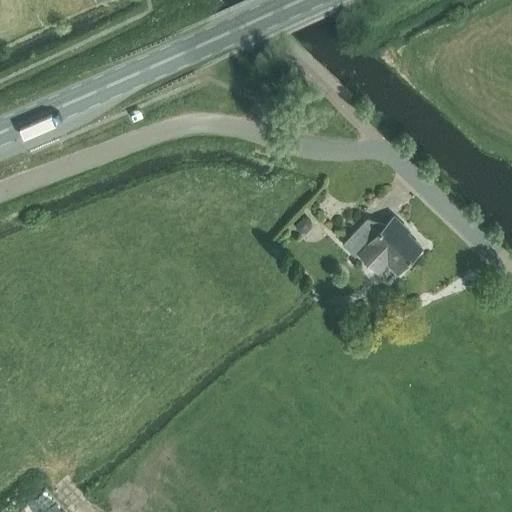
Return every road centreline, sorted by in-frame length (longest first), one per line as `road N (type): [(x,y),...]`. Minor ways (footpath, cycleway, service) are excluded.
road 1 (unclassified): [(0,195),(171,134),(228,128),(330,155),(385,151)]
road 2 (primary): [(243,27),(0,130)]
road 3 (unclassified): [(511,272),(385,151)]
